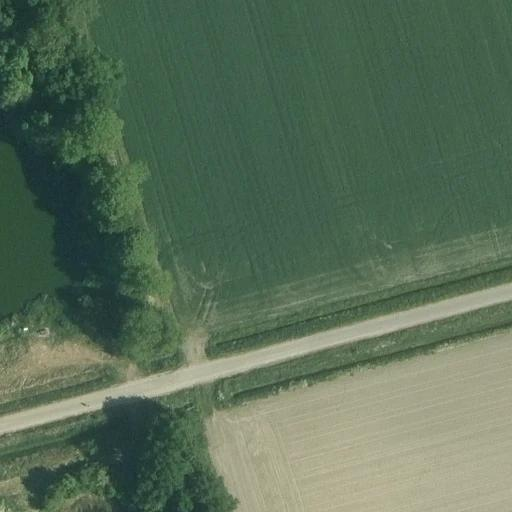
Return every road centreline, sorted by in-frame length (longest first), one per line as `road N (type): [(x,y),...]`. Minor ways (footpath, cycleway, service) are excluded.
road 1 (unclassified): [(0,429),(511,294)]
road 2 (track): [(99,286),(104,180),(9,0)]
